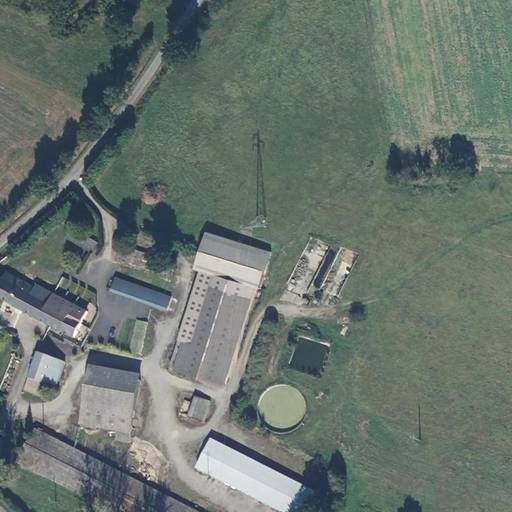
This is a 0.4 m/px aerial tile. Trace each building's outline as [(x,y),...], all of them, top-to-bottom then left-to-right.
[(99,245),(80,230),(73,238),(92,253),(99,245)] [(275,250),(213,230),(201,267),(205,268),(220,273),(251,282),(263,286),(275,250)] [(134,261),(146,263),(148,252),(136,250),(134,261)] [(220,273),(205,268),(183,337),(189,338),(198,341),(220,273)] [(189,338),(179,368),(219,380),(251,282),(220,273),(198,341),(189,338)] [(0,300),(41,322),(55,299),(29,284),(28,287),(8,276),(5,282),(0,279),(0,300)] [(176,316),(181,304),(122,279),(117,292),(176,316)] [(91,314),(57,296),(55,299),(41,322),(77,340),(91,314)] [(141,354),(147,322),(135,319),(129,352),(141,354)] [(189,338),(183,337),(174,366),(179,368),(189,338)] [(41,357),(28,392),(65,406),(78,370),(41,357)] [(93,368),(87,405),(137,412),(143,377),(93,368)] [(199,393),(194,413),(197,414),(207,417),(213,397),(199,393)] [(137,412),(87,405),(83,427),(121,433),(133,435),(137,412)] [(199,511),(39,433),(24,466),(115,511),(199,511)] [(132,444),(133,435),(121,433),(120,442),(132,444)] [(309,511),(320,491),(216,439),(201,467),(288,511),(309,511)]
